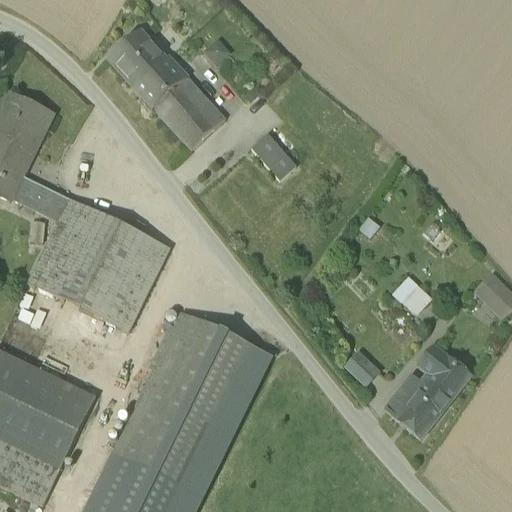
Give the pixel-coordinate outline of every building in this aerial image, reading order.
[(114,68),(139,96),(171,68),(146,39),(114,68)] [(231,58),(218,44),(204,56),(217,70),(231,58)] [(174,66),(171,68),(139,96),(158,117),(192,87),(174,66)] [(158,117),(194,158),(229,128),(192,87),(158,117)] [(11,98),(1,117),(44,138),(53,119),(11,98)] [(22,182),(44,138),(1,117),(0,119),(0,201),(10,207),(12,204),(22,182)] [(259,160),(285,190),(301,177),(275,146),(259,160)] [(69,205),(22,182),(12,204),(58,227),(59,227),(69,205)] [(28,289),(128,338),(170,254),(70,205),(69,205),(59,227),(58,227),(28,289)] [(380,231),(367,222),(358,235),(371,244),(380,231)] [(511,314),(511,298),(492,279),(473,297),(501,325),(511,314)] [(400,308),(418,290),(409,281),(391,299),(400,308)] [(433,304),(418,290),(400,308),(415,322),(433,304)] [(113,460),(178,492),(247,352),(182,321),(113,460)] [(198,511),(271,364),(247,352),(178,492),(113,460),(86,511),(198,511)] [(432,384),(428,390),(450,408),(470,383),(434,354),(419,373),(432,384)] [(0,357),(0,446),(61,476),(96,404),(0,357)] [(345,372),(366,391),(379,377),(359,358),(345,372)] [(421,445),(450,408),(428,390),(423,386),(420,389),(412,382),(385,416),(421,445)] [(0,491),(42,511),(43,511),(61,476),(0,446),(0,491)]
